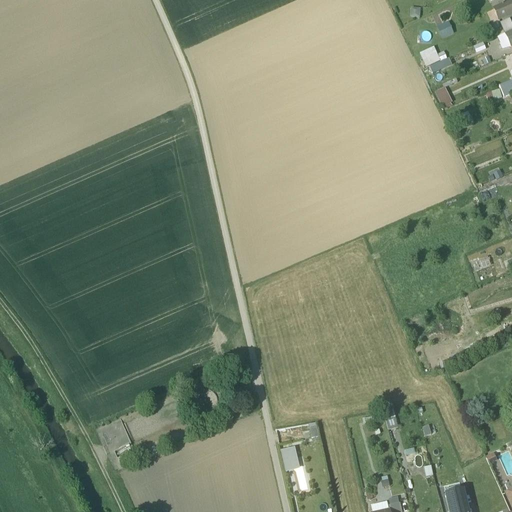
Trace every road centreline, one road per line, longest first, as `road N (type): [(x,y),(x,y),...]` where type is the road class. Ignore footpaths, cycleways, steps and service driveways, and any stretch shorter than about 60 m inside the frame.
road 1 (track): [(154,0),(194,92),(287,511)]
road 2 (track): [(0,299),(83,423),(127,511)]
